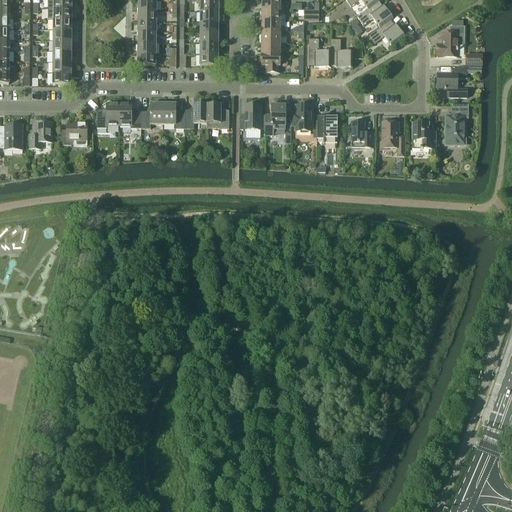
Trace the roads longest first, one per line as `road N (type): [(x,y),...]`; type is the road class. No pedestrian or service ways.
road 1 (unknown): [(157,219),(401,224),(455,258),(353,511)]
road 2 (residential): [(396,0),(420,39),(421,104),(355,109),(338,91),(233,90)]
road 3 (residential): [(233,90),(97,87),(69,107),(0,106)]
